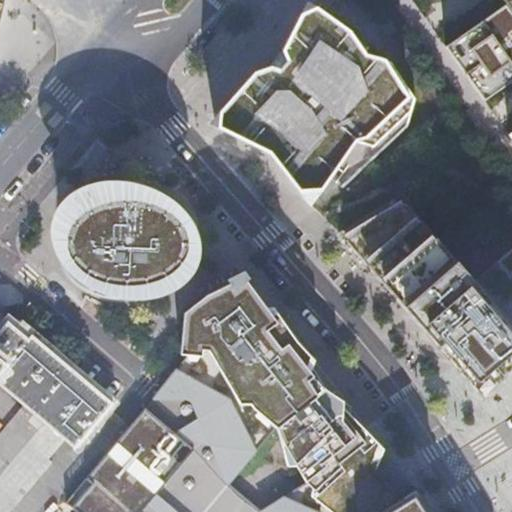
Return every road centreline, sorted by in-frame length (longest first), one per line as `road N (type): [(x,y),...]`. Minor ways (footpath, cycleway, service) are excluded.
road 1 (residential): [(449,475),(264,237),(127,97),(99,55)]
road 2 (residential): [(144,386),(0,264)]
road 3 (tertiary): [(0,170),(99,55)]
road 4 (tertiary): [(99,55),(183,27),(207,0)]
